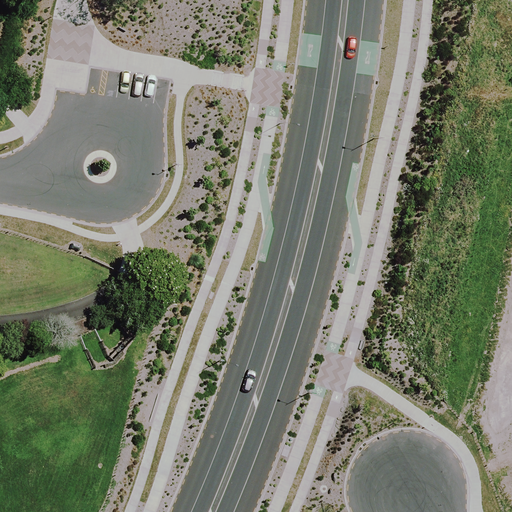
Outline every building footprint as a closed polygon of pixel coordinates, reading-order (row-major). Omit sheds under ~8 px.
[(363,84),(361,7),(248,10),(249,60),(291,59),(292,86),(363,84)] [(455,84),(455,91),(511,90),(511,57),(451,57),(451,55),(431,55),(431,79),(449,79),(449,84),(455,84)] [(424,85),(423,56),(394,57),(394,85),(424,85)] [(511,134),(511,105),(471,106),(472,135),(511,134)] [(396,154),(395,118),(329,120),(330,156),(396,154)]
